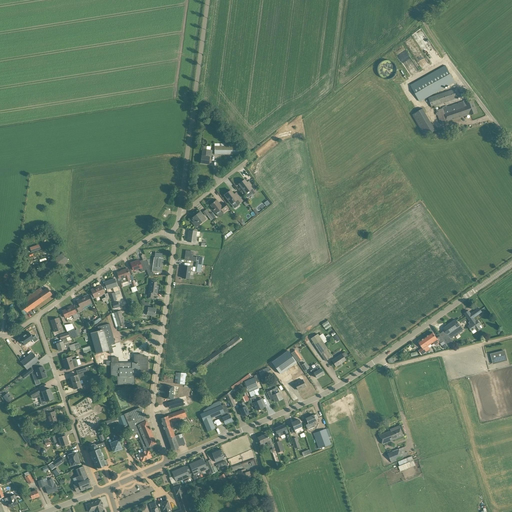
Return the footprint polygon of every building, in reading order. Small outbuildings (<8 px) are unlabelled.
[(382,62),(380,64),(379,65),(378,68),(378,71),(379,74),(381,76),(382,78),(385,79),(388,79),(390,79),(393,78),(395,75),(396,73),(397,69),(396,66),(395,64),(392,62),(390,61),(387,61),(385,61),(384,62),(382,62)] [(411,85),(419,101),(454,82),(446,66),(411,85)] [(428,98),(431,107),(460,97),(457,88),(428,98)] [(461,117),(471,113),(467,103),(466,101),(443,109),(447,121),(450,120),(460,117),(461,117)] [(471,113),(471,115),(477,113),(472,101),(467,103),(471,113)] [(437,115),(440,123),(447,121),(442,108),(436,110),(437,113),(436,113),(437,116),(437,115)] [(423,109),(412,115),(415,120),(426,114),(423,109)] [(432,124),(421,130),(425,136),(436,130),(432,124)] [(434,134),(435,139),(450,135),(448,130),(434,134)] [(228,146),(214,146),(214,154),(239,154),(239,146),(236,146),(236,143),(228,143),(228,146)] [(202,156),(200,163),(208,164),(209,157),(210,150),(203,149),(202,156)] [(245,180),(239,184),(242,188),(245,193),(248,197),(253,194),(257,191),(253,184),(250,180),(249,181),(247,183),(245,180)] [(242,201),(239,197),(236,193),(233,195),(230,190),(224,195),(231,204),(235,202),(237,205),(242,201)] [(229,209),(227,206),(224,202),(220,205),(216,200),(210,205),(213,209),(212,209),(218,217),(220,217),(221,216),(222,216),(223,215),(224,213),(229,209)] [(206,219),(203,216),(200,212),(190,220),(196,227),(206,219)] [(196,231),(194,231),(189,230),(187,242),(195,243),(196,231)] [(55,254),(52,247),(29,254),(32,261),(55,254)] [(185,254),(185,260),(192,261),(192,260),(196,261),(196,264),(202,265),(203,257),(196,256),(196,257),(192,257),(193,255),(193,252),(191,252),(187,251),(186,254),(185,254)] [(45,277),(68,260),(63,253),(39,270),(45,277)] [(161,259),(155,258),(154,257),(153,266),(155,266),(154,271),(161,272),(162,267),(160,266),(161,259)] [(140,268),(141,272),(146,270),(146,268),(143,261),(143,260),(139,261),(139,260),(131,263),(133,270),(140,268)] [(193,267),(189,266),(184,266),(182,278),(189,279),(190,271),(192,271),(193,267)] [(130,275),(129,273),(127,269),(122,270),(123,271),(117,273),(119,279),(120,278),(121,280),(119,281),(121,287),(123,286),(122,283),(130,280),(129,276),(130,275)] [(109,294),(111,301),(116,300),(115,295),(120,294),(115,279),(105,282),(107,289),(106,290),(107,293),(108,293),(108,294),(109,294)] [(149,290),(147,298),(153,299),(153,295),(153,294),(153,293),(157,294),(158,286),(155,285),(155,284),(156,284),(156,280),(153,280),(150,279),(150,281),(150,285),(151,285),(151,290),(149,290)] [(104,294),(103,290),(101,286),(96,288),(97,288),(92,291),(91,290),(93,293),(90,294),(93,299),(104,294)] [(52,295),(49,291),(47,288),(43,291),(40,287),(17,304),(24,314),(52,295)] [(91,303),(90,300),(88,295),(77,300),(79,305),(76,306),(79,312),(83,310),(82,307),(91,303)] [(76,313),(75,310),(73,305),(67,307),(68,308),(62,311),(65,318),(73,314),(75,319),(80,316),(78,312),(76,313)] [(156,309),(151,308),(148,307),(148,308),(144,307),(143,314),(155,316),(156,309)] [(468,326),(472,332),(481,325),(477,320),(475,321),(474,319),(474,318),(482,312),(479,308),(471,314),(469,311),(464,313),(470,321),(469,323),(470,325),(468,326)] [(118,311),(114,313),(118,328),(125,326),(121,311),(118,311)] [(51,321),(55,332),(62,329),(58,318),(51,321)] [(448,347),(449,348),(454,344),(450,339),(463,330),(456,320),(443,328),(445,330),(439,334),(440,336),(444,341),(448,347)] [(327,321),(322,324),(324,330),(330,327),(327,321)] [(98,327),(99,331),(91,333),(97,354),(108,351),(109,354),(113,353),(111,345),(115,344),(110,323),(98,327)] [(70,337),(71,338),(74,337),(77,336),(81,335),(78,329),(75,330),(74,329),(68,331),(69,333),(68,333),(69,336),(70,337)] [(29,332),(20,339),(24,345),(32,340),(34,343),(38,340),(35,336),(33,337),(29,332)] [(433,332),(427,336),(429,340),(431,344),(433,342),(436,345),(439,342),(440,344),(444,341),(440,336),(437,338),(433,332)] [(191,371),(194,376),(196,374),(195,374),(241,340),(238,336),(191,371)] [(427,336),(418,342),(422,348),(419,351),(421,355),(430,349),(428,346),(431,344),(429,340),(427,336)] [(61,339),(62,342),(56,344),(59,351),(65,349),(65,348),(69,347),(71,351),(76,350),(74,344),(69,346),(68,343),(66,338),(66,337),(61,339)] [(320,353),(325,361),(332,357),(326,349),(328,348),(321,338),(313,343),(320,353)] [(301,358),(295,350),(291,353),(298,361),(301,358)] [(288,351),(272,362),(276,368),(280,374),(296,362),(288,351)] [(332,360),(336,367),(346,360),(344,358),(348,356),(345,351),(332,360)] [(504,351),(491,354),(492,360),(503,357),(504,361),(507,360),(504,351)] [(21,362),(27,370),(39,360),(32,352),(21,362)] [(118,384),(134,384),(134,376),(140,376),(140,370),(148,370),(148,356),(142,357),(142,355),(134,355),(134,363),(118,363),(118,357),(112,357),(112,361),(106,361),(107,365),(111,365),(111,376),(118,376),(118,384)] [(63,360),(66,370),(75,367),(78,366),(75,359),(72,361),(70,357),(63,360)] [(42,366),(35,369),(39,379),(46,377),(45,373),(44,370),(42,366)] [(271,374),(268,368),(267,368),(266,366),(263,367),(264,369),(259,372),(261,378),(271,374)] [(310,370),(312,374),(314,373),(317,378),(324,374),(323,373),(322,371),(321,370),(320,368),(319,366),(314,369),(314,368),(310,370)] [(33,371),(30,367),(22,374),(24,378),(33,371)] [(176,372),(174,387),(177,387),(177,384),(182,384),(182,388),(184,388),(186,373),(176,372)] [(72,383),(80,381),(82,380),(85,379),(83,373),(77,374),(70,377),(71,379),(70,380),(71,383),(72,383)] [(261,394),(254,378),(245,382),(244,381),(242,383),(243,385),(245,384),(251,398),(261,394)] [(80,381),(72,383),(74,389),(82,387),(86,386),(85,383),(83,383),(82,380),(80,381)] [(306,386),(304,382),(303,380),(294,384),(297,390),(306,386)] [(164,393),(163,398),(173,399),(174,394),(173,394),(174,387),(165,386),(164,393)] [(272,390),(267,392),(269,395),(271,400),(273,399),(275,402),(282,399),(280,394),(279,392),(277,388),(272,390)] [(31,393),(29,393),(32,398),(32,397),(33,397),(40,393),(38,389),(31,393)] [(33,397),(32,397),(33,399),(39,397),(42,405),(46,404),(46,402),(53,399),(50,389),(42,391),(42,392),(40,393),(33,397)] [(226,395),(231,407),(236,405),(230,393),(233,392),(232,390),(229,392),(226,395)] [(255,397),(250,399),(253,406),(255,405),(257,410),(263,407),(262,406),(265,405),(263,400),(262,399),(257,401),(256,400),(256,399),(255,397)] [(182,399),(173,402),(174,408),(184,405),(182,399)] [(200,414),(207,431),(215,428),(211,418),(221,414),(225,424),(232,421),(226,407),(222,408),(221,405),(219,401),(211,405),(211,406),(204,411),(204,412),(200,414)] [(249,413),(247,409),(246,406),(245,407),(243,402),(240,404),(242,408),(239,409),(243,416),(249,413)] [(42,413),(43,416),(46,414),(49,421),(46,422),(47,426),(49,427),(53,425),(52,422),(58,421),(54,411),(49,413),(49,411),(51,410),(49,407),(45,408),(36,411),(38,415),(42,413)] [(145,421),(143,417),(145,416),(146,417),(145,413),(142,413),(143,409),(140,407),(124,414),(128,423),(133,433),(137,432),(139,436),(138,436),(143,446),(146,445),(149,450),(155,447),(154,444),(156,443),(146,421),(145,421)] [(160,419),(167,439),(175,436),(172,428),(174,427),(173,422),(186,417),(184,410),(167,415),(167,416),(160,419)] [(316,419),(318,418),(316,414),(314,415),(305,418),(308,424),(306,425),(308,430),(315,426),(313,422),(316,421),(316,419)] [(128,425),(124,415),(117,417),(120,427),(128,425)] [(301,426),(301,424),(299,420),(291,423),(296,433),(303,430),(301,426)] [(286,429),(284,424),(274,429),(276,433),(275,433),(277,438),(287,433),(286,429)] [(394,429),(379,435),(383,444),(403,436),(399,426),(394,428),(394,429)] [(314,434),(319,448),(331,443),(325,429),(314,434)] [(23,430),(20,433),(27,444),(30,441),(23,430)] [(52,437),(54,443),(60,441),(61,446),(69,444),(66,435),(60,438),(59,434),(52,437)] [(267,434),(258,438),(261,444),(264,442),(265,443),(266,442),(271,440),(270,438),(269,438),(267,434)] [(167,439),(171,451),(179,449),(178,446),(181,445),(178,435),(175,436),(167,439)] [(114,441),(110,443),(114,452),(122,449),(117,436),(112,437),(114,441)] [(274,443),(277,453),(283,451),(279,441),(274,443)] [(104,442),(100,443),(96,445),(94,444),(91,445),(90,448),(86,449),(88,453),(90,452),(92,456),(91,456),(92,461),(93,460),(95,464),(94,464),(94,465),(93,465),(94,468),(95,468),(95,469),(96,469),(96,470),(97,470),(98,469),(100,468),(103,467),(106,466),(106,465),(107,464),(108,463),(106,460),(104,460),(103,457),(104,456),(102,452),(101,452),(100,449),(106,446),(104,442)] [(146,445),(143,446),(143,447),(144,450),(143,450),(144,452),(139,454),(142,461),(151,457),(148,450),(149,450),(146,445)] [(272,449),(270,450),(271,452),(273,454),(277,466),(280,465),(275,448),(274,446),(271,447),(272,449)] [(391,452),(388,453),(392,463),(403,458),(402,457),(408,455),(407,452),(405,453),(403,447),(401,448),(393,451),(391,452)] [(223,455),(222,453),(220,449),(211,452),(216,462),(223,459),(222,456),(223,455)] [(68,455),(72,466),(80,463),(76,452),(68,455)] [(53,462),(56,467),(64,461),(61,457),(53,462)] [(411,467),(407,458),(398,462),(400,466),(398,466),(400,471),(411,467)] [(202,459),(196,462),(200,472),(208,468),(206,464),(205,464),(202,459)] [(216,465),(218,469),(227,465),(225,461),(216,465)] [(200,472),(196,462),(189,465),(194,474),(200,472)] [(92,486),(83,466),(75,469),(78,476),(76,477),(78,483),(74,485),(77,492),(81,490),(81,491),(92,486)] [(185,466),(179,469),(183,479),(191,476),(189,472),(188,473),(185,466)] [(183,479),(179,469),(172,472),(174,476),(176,482),(183,479)] [(237,471),(239,476),(241,475),(244,484),(252,481),(249,472),(246,473),(245,469),(237,471)] [(33,481),(29,475),(25,478),(30,484),(33,481)] [(47,481),(44,482),(45,486),(45,487),(48,493),(57,490),(55,484),(54,484),(52,479),(47,481)] [(170,507),(168,501),(161,503),(158,504),(159,506),(162,505),(163,511),(189,511),(184,498),(188,496),(187,494),(184,495),(181,489),(185,487),(184,485),(181,486),(180,485),(174,487),(174,488),(176,494),(181,510),(174,511),(171,511),(170,507)] [(39,496),(37,491),(37,490),(30,493),(30,494),(27,495),(28,498),(31,496),(32,499),(39,496)] [(7,503),(9,507),(17,504),(16,499),(17,499),(15,495),(4,499),(6,503),(7,503)] [(88,511),(94,510),(94,511),(104,511),(104,510),(103,510),(102,508),(103,507),(102,505),(103,505),(102,502),(101,500),(86,504),(87,509),(88,511)]
